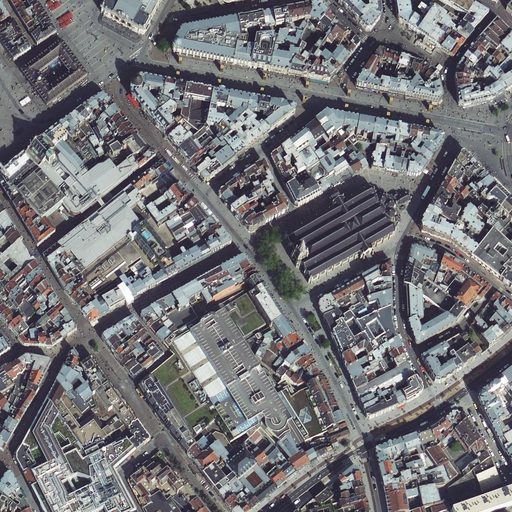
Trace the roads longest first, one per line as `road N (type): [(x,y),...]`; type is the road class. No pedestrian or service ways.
road 1 (residential): [(163,13),(136,59),(330,98)]
road 2 (residential): [(203,195),(330,98)]
road 3 (residential): [(364,448),(335,378),(291,308)]
road 4 (residential): [(305,0),(178,21),(163,13)]
road 5 (residential): [(291,308),(203,195)]
road 6 (residential): [(402,244),(291,308)]
road 7 (residential): [(450,121),(447,71),(496,11)]
road 8 (residential): [(456,122),(448,159),(405,234)]
